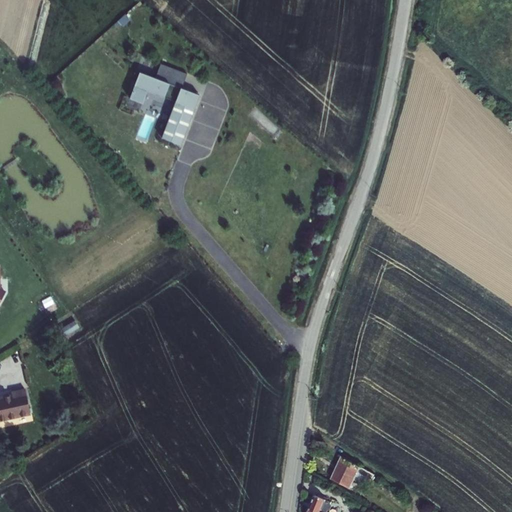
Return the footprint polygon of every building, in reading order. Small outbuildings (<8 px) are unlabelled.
[(139,74),(130,101),(142,105),(147,93),(176,102),(161,140),(182,147),(201,96),(139,74)] [(61,329),(65,337),(80,329),(75,321),(61,329)] [(12,395),(0,397),(0,420),(31,414),(25,389),(11,392),(12,395)] [(342,457),(332,479),(350,489),(358,473),(372,480),(375,475),(342,457)] [(316,496),(309,511),(327,511),(328,511),(331,511),(332,507),(331,505),(332,503),(316,496)]
